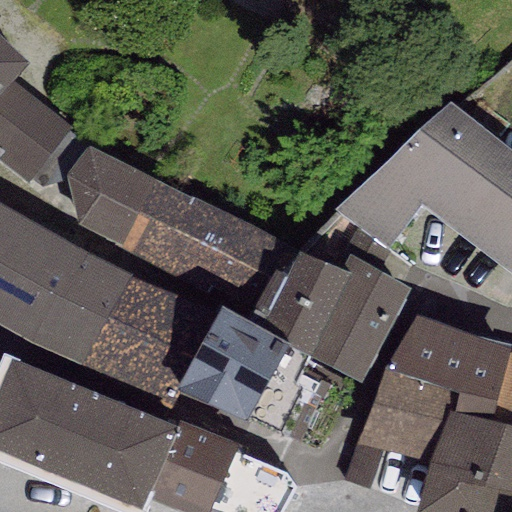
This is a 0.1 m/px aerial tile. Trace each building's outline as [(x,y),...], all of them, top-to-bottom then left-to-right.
[(0,105),(14,91),(30,73),(0,45),(0,105)] [(70,135),(14,91),(0,105),(0,192),(17,204),(70,135)] [(511,161),(448,113),(334,217),(386,258),(419,215),(511,283),(511,161)] [(258,237),(85,155),(40,238),(128,287),(221,323),(258,237)] [(0,216),(0,322),(87,361),(92,353),(128,287),(40,238),(0,216)] [(273,280),(244,336),(302,367),(310,368),(359,392),(411,298),(351,265),(342,283),(297,264),(273,280)] [(221,323),(128,287),(92,353),(171,386),(184,391),(221,323)] [(244,336),(221,323),(184,391),(171,386),(163,401),(257,444),(302,367),(244,336)] [(511,511),(511,359),(509,359),(415,325),(385,373),(355,451),(429,470),(416,511),(511,511)] [(175,440),(11,372),(0,398),(0,465),(112,511),(145,511),(148,507),(175,440)] [(179,432),(175,440),(148,507),(160,511),(212,511),(236,456),(179,432)] [(288,511),(303,484),(236,456),(212,511),(288,511)]
